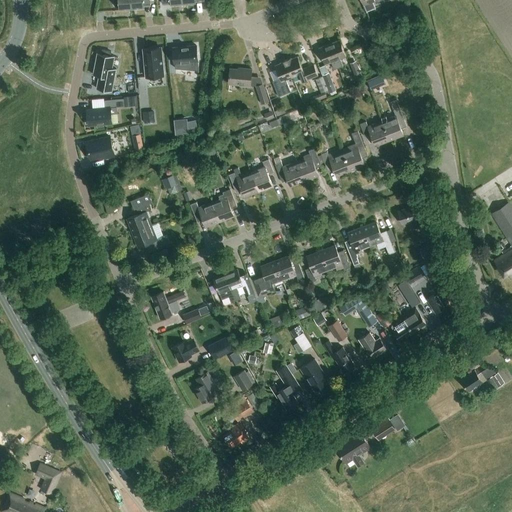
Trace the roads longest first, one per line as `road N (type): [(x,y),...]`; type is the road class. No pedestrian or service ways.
road 1 (residential): [(122,285),(72,151),(84,42),(250,21)]
road 2 (residential): [(122,285),(449,157)]
road 3 (unclassified): [(229,486),(493,317)]
road 4 (residential): [(229,486),(167,386),(122,285)]
road 5 (primary): [(109,470),(0,287)]
road 6 (residential): [(449,157),(428,65),(337,18)]
road 7 (residential): [(493,317),(449,157)]
